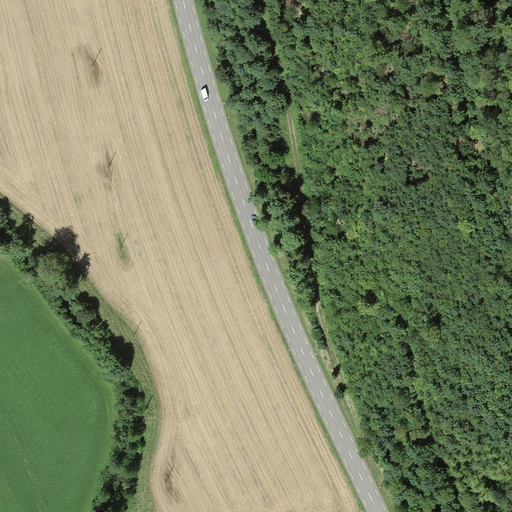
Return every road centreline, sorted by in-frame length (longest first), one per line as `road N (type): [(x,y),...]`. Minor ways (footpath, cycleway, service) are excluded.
road 1 (tertiary): [(377,511),(267,268),(183,0)]
road 2 (track): [(359,473),(357,427),(313,298),(280,78),(260,0)]
road 3 (track): [(503,208),(440,0)]
road 4 (track): [(467,511),(427,415),(405,320)]
